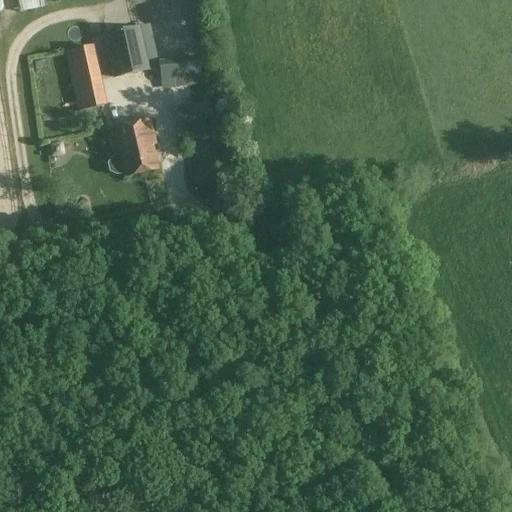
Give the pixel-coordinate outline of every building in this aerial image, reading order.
[(139,28),(105,35),(114,79),(148,72),(139,28)] [(64,53),(74,97),(78,112),(106,106),(92,46),(64,53)] [(199,56),(158,62),(160,82),(174,81),(175,88),(202,85),(199,56)] [(210,104),(178,109),(180,131),(212,127),(210,104)] [(153,146),(155,146),(150,121),(112,130),(118,154),(121,153),(121,156),(113,158),(107,164),(109,173),(117,176),(125,174),(126,177),(158,170),(153,146)]
